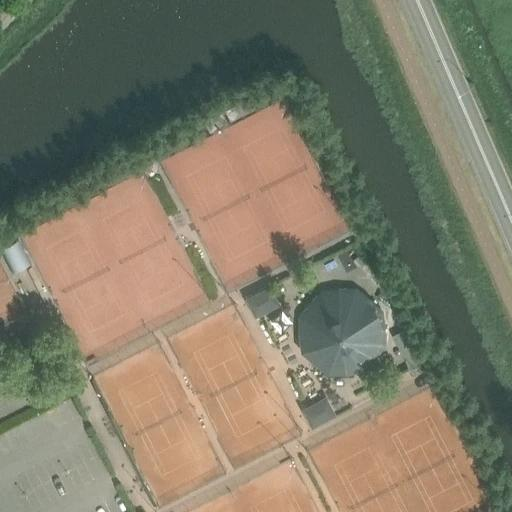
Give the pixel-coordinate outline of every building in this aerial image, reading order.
[(226,110),(232,122),(257,109),(251,97),(226,110)] [(205,121),(211,132),(228,124),(223,112),(205,121)] [(12,273),(31,263),(19,239),(0,249),(12,273)] [(370,299),(356,291),(339,289),(323,294),(326,299),(312,304),(304,318),(302,334),(307,349),(317,362),(331,369),(347,371),(359,363),(361,368),(375,357),(383,343),(384,327),(380,312),(370,299)] [(402,329),(393,334),(399,345),(409,340),(404,328),(403,329),(402,329)]
